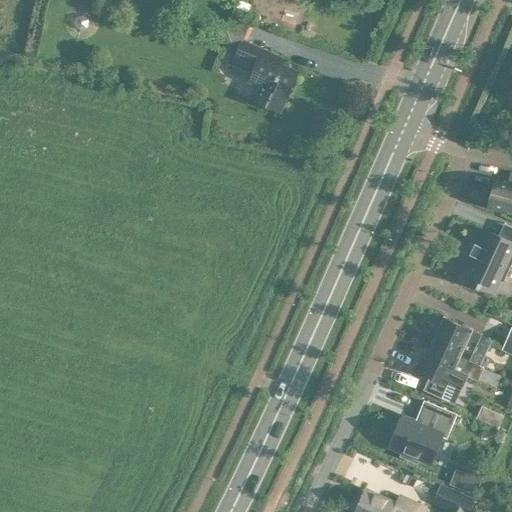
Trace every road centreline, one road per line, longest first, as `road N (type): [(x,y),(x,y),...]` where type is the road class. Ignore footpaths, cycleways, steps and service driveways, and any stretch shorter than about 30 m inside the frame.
road 1 (primary): [(228,511),(458,0)]
road 2 (residential): [(467,150),(303,511)]
